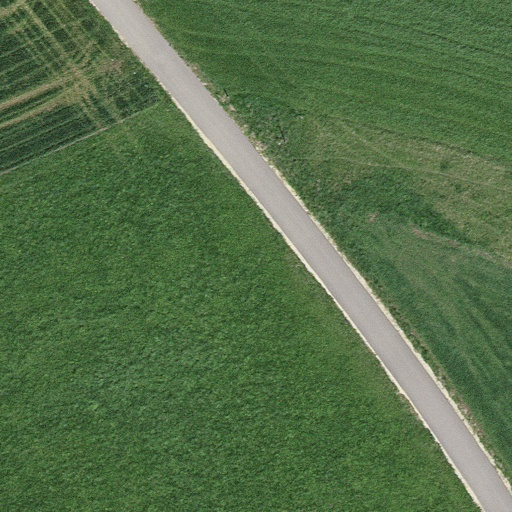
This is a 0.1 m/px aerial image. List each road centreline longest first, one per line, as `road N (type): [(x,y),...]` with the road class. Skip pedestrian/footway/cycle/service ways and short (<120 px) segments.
road 1 (track): [(105,0),(507,511)]
road 2 (track): [(184,96),(275,82),(435,112),(511,142)]
